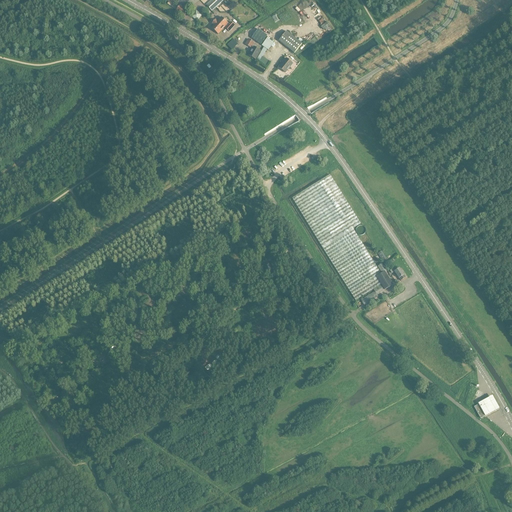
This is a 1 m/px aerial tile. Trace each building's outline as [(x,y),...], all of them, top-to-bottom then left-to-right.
[(184,17),(188,11),(186,10),(199,0),(183,0),(179,3),(180,5),(176,11),(179,13),(180,14),(181,14),(184,17)] [(223,0),(211,0),(206,5),(212,11),(224,1),(223,0)] [(215,20),(213,21),(213,22),(212,23),(212,24),(214,25),(211,28),(218,34),(224,27),(226,28),(225,28),(229,32),(235,25),(231,22),(227,27),(226,26),(228,23),(221,17),(217,22),(215,20)] [(267,36),(258,29),(252,39),(261,45),(267,36)] [(286,31),(279,41),(294,53),(302,44),(286,31)] [(264,47),(257,59),(267,66),(270,62),(263,57),(267,50),(268,50),(274,43),(267,38),(262,46),(264,47)] [(238,45),(233,39),(233,40),(227,45),(231,49),(232,50),(238,45)] [(248,39),(245,44),(251,48),(254,43),(251,41),(248,39)] [(256,60),(260,51),(254,47),(249,55),(256,60)] [(286,59),(279,68),(285,73),(293,64),(286,59)] [(330,175),(292,198),(355,301),(381,285),(376,277),(381,274),(353,229),(360,224),(330,175)] [(381,251),(378,254),(382,261),(386,258),(381,251)] [(279,261),(273,263),(276,269),(282,266),(279,261)] [(382,264),(378,267),(382,274),(381,274),(376,277),(381,285),(384,290),(393,285),(385,272),(386,271),(382,264)] [(404,275),(399,268),(395,271),(394,268),(390,271),(392,274),(394,272),(399,279),(399,278),(401,281),(406,278),(404,275)] [(381,286),(374,290),(375,292),(361,300),(364,305),(378,297),(377,295),(384,291),(381,286)] [(493,396),(479,404),(486,417),(500,409),(493,396)] [(481,419),(485,416),(478,405),(474,407),(481,419)]
